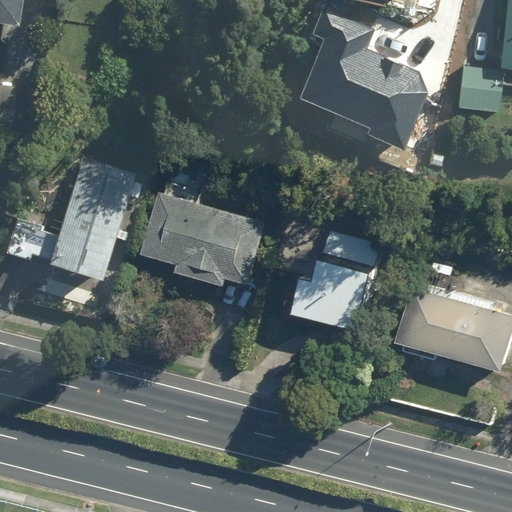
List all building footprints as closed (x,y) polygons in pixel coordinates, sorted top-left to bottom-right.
[(0,0),(0,20),(25,24),(27,0),(0,0)] [(457,0),(419,0),(416,28),(453,32),(457,0)] [(511,83),(511,0),(508,0),(502,69),(462,65),(458,105),(501,109),(503,83),(511,83)] [(326,33),(303,87),(373,116),(370,122),(407,138),(433,77),(362,47),(372,24),(324,4),(314,28),(326,33)] [(0,119),(19,119),(18,83),(0,83),(0,119)] [(140,173),(86,156),(54,260),(107,277),(140,173)] [(274,219),(170,185),(150,248),(187,260),(185,268),(236,285),(241,270),(255,275),(274,219)] [(368,326),(382,267),(331,255),(326,275),(315,272),(305,311),(368,326)] [(506,364),(511,344),(511,310),(416,283),(401,334),(506,364)]
